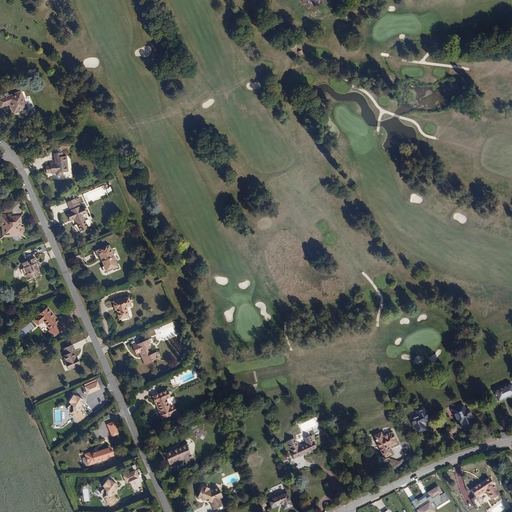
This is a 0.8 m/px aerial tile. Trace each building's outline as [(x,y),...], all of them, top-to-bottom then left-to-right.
[(9,104),(13,114),(28,109),(21,91),(0,98),(0,105),(1,107),(9,104)] [(55,166),(50,167),(50,166),(45,167),(46,174),(50,173),(51,174),(56,174),(56,176),(62,176),(62,173),(67,172),(66,157),(62,157),(62,153),(53,154),(54,164),(55,166)] [(78,207),(77,206),(75,206),(73,200),(66,203),(69,211),(70,210),(72,213),(67,215),(70,221),(75,219),(76,221),(75,222),(80,233),(82,232),(83,233),(86,232),(86,230),(88,229),(83,219),(82,218),(82,216),(87,214),(84,208),(80,210),(79,208),(78,207)] [(2,235),(3,241),(19,240),(19,239),(21,238),(21,232),(17,232),(17,230),(18,229),(17,222),(8,223),(8,220),(0,221),(1,228),(1,233),(2,235)] [(103,268),(105,272),(112,269),(113,270),(117,268),(115,263),(116,263),(114,258),(113,258),(112,256),(113,255),(111,250),(110,251),(108,247),(96,252),(97,253),(99,258),(100,258),(104,267),(103,268)] [(22,270),(24,275),(26,274),(27,276),(29,280),(33,278),(33,277),(35,276),(36,277),(36,278),(41,276),(39,271),(40,270),(38,266),(39,265),(38,263),(37,263),(34,259),(30,261),(29,261),(31,263),(28,265),(27,262),(22,264),(24,269),(22,270)] [(116,311),(118,321),(128,318),(125,308),(130,307),(128,299),(113,303),(116,311)] [(47,307),(41,312),(48,328),(49,329),(49,330),(50,334),(52,336),(60,330),(56,324),(59,321),(54,316),(53,317),(50,313),(51,312),(47,307)] [(42,322),(48,328),(41,312),(38,314),(38,315),(34,319),(38,325),(42,322)] [(151,349),(149,345),(147,341),(139,345),(133,347),(136,355),(140,353),(143,359),(142,360),(145,366),(152,363),(152,362),(157,360),(160,362),(160,361),(159,358),(156,359),(154,354),(150,356),(147,350),(151,349)] [(63,363),(66,371),(79,366),(78,362),(76,363),(74,358),(72,353),(73,352),(71,346),(62,349),(64,354),(65,356),(63,357),(62,357),(64,362),(63,363)] [(87,395),(99,390),(96,383),(84,388),(87,395)] [(511,395),(511,385),(511,383),(493,391),(498,402),(511,395)] [(170,409),(167,400),(164,393),(152,398),(155,405),(157,404),(161,413),(159,413),(162,421),(177,414),(174,407),(170,409)] [(76,423),(83,418),(82,416),(83,416),(81,413),(80,414),(78,412),(78,407),(80,405),(81,406),(82,403),(81,403),(82,401),(75,397),(74,398),(72,396),(67,403),(70,405),(68,407),(67,407),(67,408),(66,408),(66,409),(66,410),(66,411),(66,412),(67,412),(67,413),(68,413),(76,423)] [(406,413),(416,432),(425,428),(422,423),(429,420),(421,405),(406,413)] [(473,419),(468,408),(465,410),(463,405),(451,410),(458,425),(462,423),(466,431),(475,427),(472,419),(473,419)] [(105,425),(110,437),(117,434),(112,421),(105,425)] [(193,434),(202,440),(207,434),(198,427),(193,434)] [(376,438),(387,461),(396,457),(393,451),(401,447),(395,434),(387,439),(385,435),(376,438)] [(289,451),(293,458),(302,454),(302,453),(315,447),(313,442),(312,440),(309,435),(303,438),(306,443),(300,446),(299,445),(298,446),(293,437),(285,441),(290,450),(289,451)] [(165,455),(170,467),(184,461),(187,466),(194,463),(186,446),(165,455)] [(105,458),(112,456),(111,451),(108,451),(107,448),(96,452),(93,453),(93,452),(92,452),(84,454),(85,457),(84,458),(86,463),(87,462),(88,466),(95,463),(97,464),(100,463),(101,461),(105,460),(105,458)] [(395,462),(391,470),(399,473),(410,465),(407,461),(402,465),(395,462)] [(285,468),(288,475),(295,472),(292,465),(285,468)] [(125,484),(137,479),(134,472),(122,477),(125,484)] [(103,498),(111,509),(118,503),(117,502),(118,501),(116,499),(115,499),(113,497),(113,493),(115,490),(116,491),(118,489),(117,488),(117,487),(110,482),(110,483),(107,481),(103,488),(105,489),(103,492),(102,492),(102,493),(101,493),(101,494),(101,495),(101,496),(101,497),(102,497),(102,498),(103,498)] [(493,483),(487,486),(488,488),(486,490),(485,488),(474,494),(479,502),(489,496),(495,505),(497,504),(500,505),(502,503),(501,501),(503,500),(493,483)] [(207,488),(200,485),(196,496),(203,499),(203,498),(208,501),(209,502),(212,509),(221,506),(218,498),(221,497),(217,487),(209,490),(207,489),(207,488)] [(441,492),(436,485),(426,492),(431,499),(441,492)] [(268,501),(270,507),(281,503),(284,508),(291,505),(290,503),(285,492),(267,500),(268,501)] [(443,493),(432,499),(436,505),(447,498),(443,493)] [(431,511),(434,510),(427,501),(415,509),(416,511),(431,511)]
